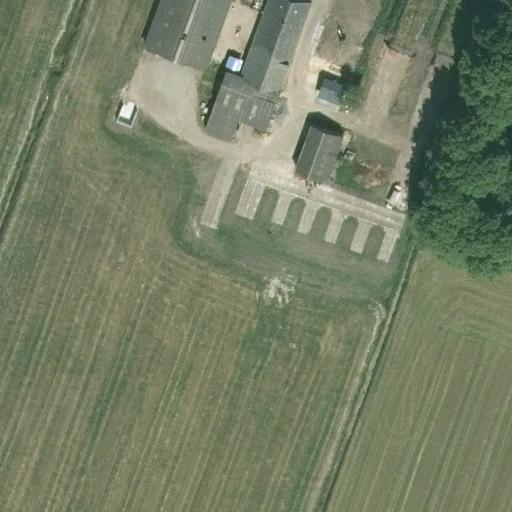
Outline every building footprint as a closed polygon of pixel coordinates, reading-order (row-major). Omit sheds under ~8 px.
[(161,0),(145,44),(206,68),(232,0),(161,0)] [(279,92),(311,5),(297,0),(268,0),(241,77),(226,72),(204,131),(230,141),(238,120),(265,130),(279,92)] [(351,67),(356,51),(341,46),(342,42),(319,34),(311,60),(332,67),(334,61),(351,67)] [(340,97),(345,85),(325,78),(321,90),(340,97)] [(294,171),(295,171),(325,183),(342,138),(311,126),(294,171)]
